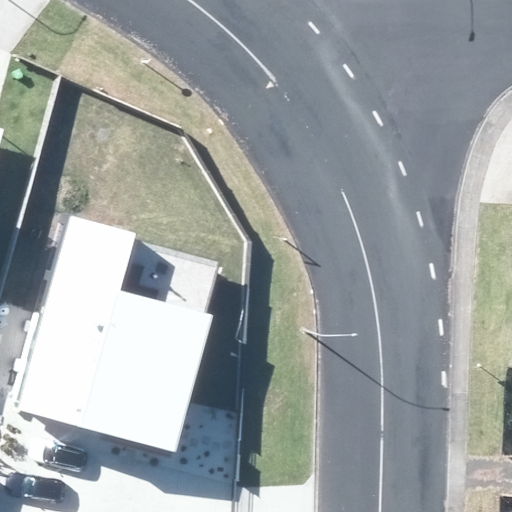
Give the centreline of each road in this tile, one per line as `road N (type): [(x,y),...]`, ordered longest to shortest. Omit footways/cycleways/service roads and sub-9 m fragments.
road 1 (tertiary): [(375,511),(378,328),(366,236),(327,145),(231,27)]
road 2 (residential): [(231,27),(318,9),(511,5)]
